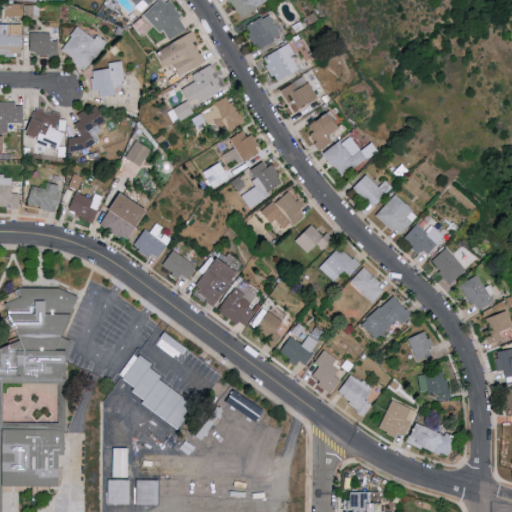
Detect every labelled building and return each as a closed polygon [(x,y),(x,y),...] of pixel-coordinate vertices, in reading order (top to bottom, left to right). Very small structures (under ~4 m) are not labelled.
[(131,0),(143,11),(154,0),(131,0)] [(160,33),(163,31),(173,41),(190,26),(166,0),(159,0),(143,15),(160,33)] [(229,0),(242,19),(270,0),(229,0)] [(23,17),(23,5),(4,5),(4,17),(23,17)] [(246,27),(259,50),(283,36),(270,13),(246,27)] [(0,24),(0,54),(23,54),(22,24),(0,24)] [(98,35),(95,39),(79,27),(61,50),(86,70),(108,42),(98,35)] [(51,33),(31,33),(30,54),(58,55),(58,41),(51,40),(51,33)] [(159,50),(168,67),(175,64),(181,76),(207,62),(197,41),(198,40),(194,33),(159,50)] [(276,82),(301,69),(289,45),(264,58),(276,82)] [(94,71),(97,98),(117,95),(116,88),(126,87),(122,61),(108,63),(108,69),(94,71)] [(196,82),(183,89),(189,102),(198,97),(201,102),(225,88),(212,64),(192,75),(196,82)] [(292,95),(300,109),(318,99),(305,76),(281,90),(286,98),(292,95)] [(208,125),(216,121),(222,134),(244,123),(230,96),(201,111),(208,125)] [(173,109),(180,121),(194,113),(187,101),(173,109)] [(24,103),(0,102),(0,132),(8,133),(9,122),(23,123),(24,103)] [(68,138),(70,151),(84,149),(98,142),(96,133),(106,122),(105,118),(99,106),(96,106),(86,112),(79,113),(80,120),(75,123),(82,136),(68,138)] [(27,137),(59,146),(64,131),(68,118),(36,109),(27,137)] [(321,151),(333,141),(330,137),(342,128),(330,112),(311,127),(316,133),(311,137),(321,151)] [(253,134),(246,137),(244,132),(232,137),(242,162),(262,154),(253,134)] [(152,149),(136,141),(127,158),(143,166),(152,149)] [(240,155),(234,148),(223,155),(228,163),(240,155)] [(284,185),(267,160),(249,172),(258,185),(241,196),(250,208),(284,185)] [(211,188),(230,181),(223,163),(204,171),(211,188)] [(380,187),(367,175),(354,189),(374,208),(393,188),(386,181),(380,187)] [(20,193),(13,193),(13,176),(0,176),(0,206),(19,207),(20,193)] [(28,204),(55,211),(61,186),(48,182),(46,189),(33,185),(28,204)] [(102,200),(77,190),(69,212),(94,221),(102,200)] [(284,229),(292,223),(295,226),(308,214),(288,190),(263,212),(273,224),(277,220),(284,229)] [(377,215),(400,236),(419,216),(396,194),(377,215)] [(113,213),(142,227),(151,209),(121,195),(113,213)] [(161,233),(164,227),(157,224),(152,233),(145,229),(135,248),(159,260),(171,238),(161,233)] [(323,250),(331,241),(314,224),(296,241),(308,254),(318,245),(323,250)] [(425,231),(419,225),(405,237),(424,257),(445,238),(432,225),(425,231)] [(344,271),(350,276),(360,265),(340,247),(320,268),(335,282),(344,271)] [(431,262),(451,284),(467,269),(447,247),(431,262)] [(190,281),(198,265),(172,251),(163,268),(190,281)] [(197,286),(201,289),(197,296),(215,308),(240,271),(218,257),(197,286)] [(386,288),(364,268),(351,282),(373,303),(386,288)] [(493,302),(479,275),(463,283),(477,310),(493,302)] [(221,310),(256,332),(257,331),(273,341),(285,322),(269,312),(264,319),(255,313),(257,309),(243,300),(247,294),(235,287),(221,310)] [(60,331),(57,339),(64,339),(62,379),(14,379),(0,379),(0,348),(13,341),(0,311),(0,300),(13,292),(15,291),(52,289),(72,298),(60,331)] [(363,324),(377,339),(397,319),(402,324),(413,314),(394,295),(363,324)] [(501,331),(511,327),(511,321),(508,310),(486,318),(492,334),(487,336),(490,343),(504,338),(501,331)] [(429,347),(433,345),(427,331),(409,338),(418,361),(433,355),(429,347)] [(297,363),(299,360),(306,364),(320,342),(308,335),(303,344),(292,337),(281,353),(297,363)] [(511,348),(495,351),(499,371),(504,370),(505,378),(511,376),(511,348)] [(338,358),(324,349),(316,363),(319,366),(312,378),(332,390),(343,370),(334,365),(338,358)] [(183,398),(189,404),(188,414),(178,430),(149,411),(140,405),(142,400),(131,393),(134,387),(119,376),(135,357),(148,367),(160,378),(159,382),(183,398)] [(439,400),(450,398),(446,371),(418,375),(420,387),(428,386),(429,393),(438,392),(439,400)] [(373,385),(349,374),(338,397),(367,411),(371,403),(365,400),(373,385)] [(406,438),(417,409),(391,399),(380,429),(406,438)] [(270,425),(262,434),(241,419),(252,401),(270,415),(275,419),(270,425)] [(410,439),(448,459),(459,438),(448,432),(446,435),(419,421),(410,439)] [(28,494),(1,494),(0,460),(0,427),(28,427),(71,427),(70,458),(64,458),(64,460),(64,494),(28,494)] [(283,458),(275,485),(271,483),(253,476),(259,458),(268,431),(270,432),(289,436),(283,458)] [(138,511),(115,511),(116,459),(117,454),(134,456),(134,459),(138,511)] [(247,484),(211,485),(211,461),(248,460),(247,484)] [(138,504),(160,504),(160,480),(138,479),(138,504)] [(147,511),(147,489),(150,489),(176,488),(176,511),(147,511)] [(349,509),(353,509),(353,511),(369,511),(370,491),(349,491),(349,509)]
